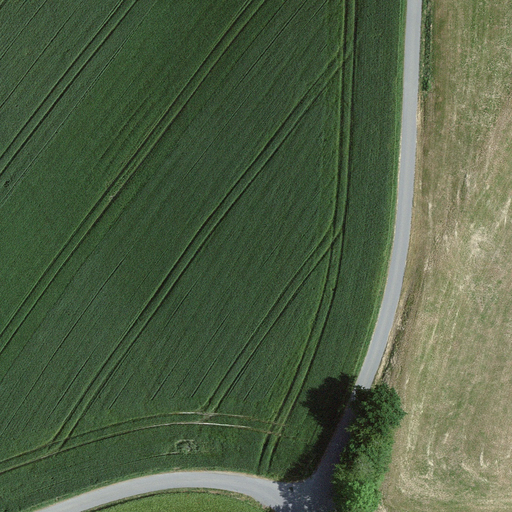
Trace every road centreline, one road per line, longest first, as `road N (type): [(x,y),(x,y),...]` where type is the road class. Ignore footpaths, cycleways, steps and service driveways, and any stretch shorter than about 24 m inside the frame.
road 1 (track): [(412,0),(405,213),(389,305),(332,457),(294,509)]
road 2 (unclassified): [(57,511),(190,478),(257,488),(295,511)]
